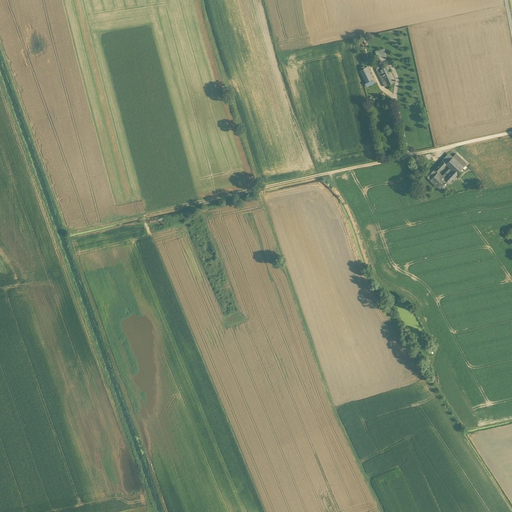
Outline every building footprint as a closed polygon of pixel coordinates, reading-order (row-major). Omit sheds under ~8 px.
[(375,50),(377,57),(386,55),(384,48),(375,50)] [(380,69),(377,70),(385,87),(395,82),(387,65),(385,67),(383,64),(379,66),(380,69)] [(367,67),(359,70),(365,83),(373,79),(367,67)] [(443,161),(446,164),(453,157),(450,154),(443,161)] [(453,157),(464,167),(466,165),(455,154),(453,157)] [(453,170),(457,174),(464,167),(453,157),(446,164),(453,170)] [(446,164),(443,161),(435,169),(439,172),(446,164)] [(435,169),(427,177),(438,187),(443,182),(446,179),(445,178),(439,172),(435,169)] [(448,181),(449,182),(457,174),(453,170),(445,178),(446,179),(448,181)]
